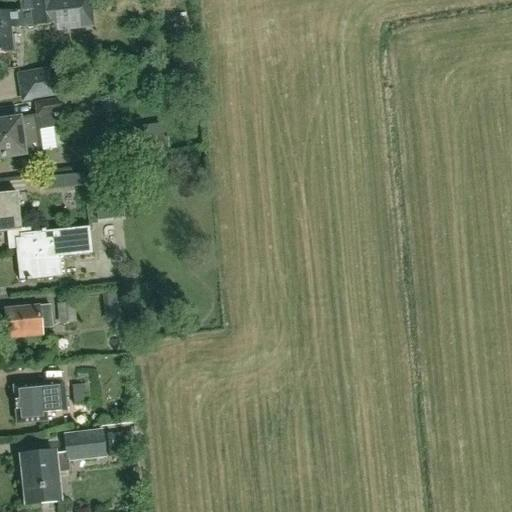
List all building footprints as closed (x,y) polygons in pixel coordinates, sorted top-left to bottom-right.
[(0,11),(0,53),(12,53),(9,29),(52,24),(53,32),(94,28),(90,0),(18,0),(19,10),(0,11)] [(24,71),(26,88),(27,101),(51,98),(56,97),(53,68),(24,71)] [(56,114),(60,113),(58,100),(33,104),(35,116),(0,121),(0,158),(41,152),(37,130),(58,126),(56,114)] [(145,133),(121,137),(92,142),(96,166),(149,158),(145,133)] [(46,190),(81,186),(80,174),(44,178),(46,190)] [(28,228),(20,229),(16,193),(0,194),(0,232),(11,232),(11,240),(20,239),(20,235),(29,234),(28,228)] [(20,239),(11,240),(11,241),(15,241),(19,280),(26,279),(26,282),(30,281),(30,279),(37,279),(37,280),(61,278),(60,257),(91,254),(88,227),(45,232),(45,230),(40,230),(40,233),(29,234),(20,235),(20,239)] [(102,296),(105,323),(122,321),(119,294),(102,296)] [(73,323),(71,303),(59,304),(61,324),(73,323)] [(53,327),(50,305),(6,310),(8,338),(42,335),(41,328),(53,327)] [(46,412),(66,410),(63,382),(43,384),(43,383),(12,386),(16,424),(47,420),(46,412)] [(73,406),(88,404),(86,384),(72,386),(73,406)] [(65,452),(54,454),(53,452),(20,456),(26,506),(59,502),(56,472),(68,470),(67,459),(104,454),(101,431),(63,435),(65,452)]
